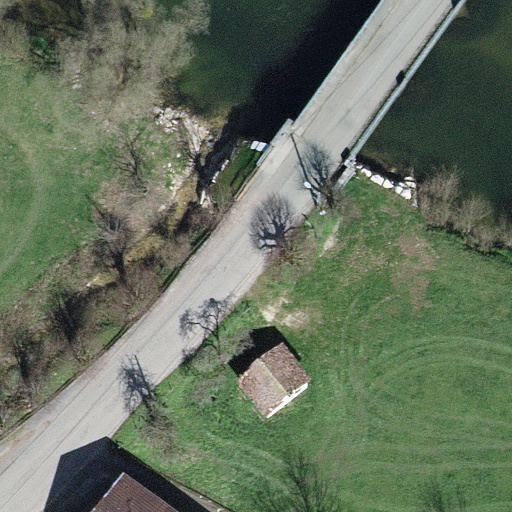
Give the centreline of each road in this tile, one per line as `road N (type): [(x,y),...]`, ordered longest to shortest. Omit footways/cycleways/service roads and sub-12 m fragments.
road 1 (secondary): [(300,169),(0,505)]
road 2 (secondary): [(300,169),(422,0)]
